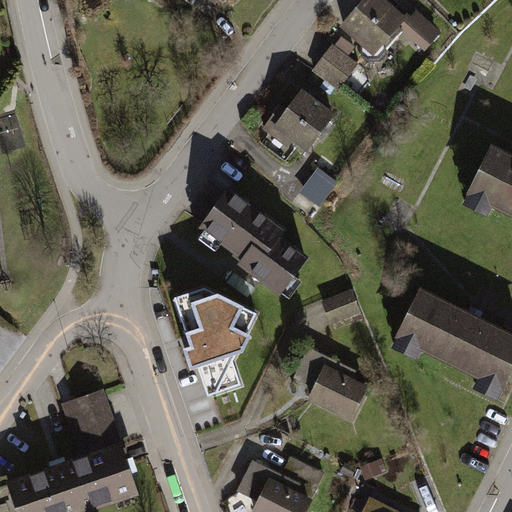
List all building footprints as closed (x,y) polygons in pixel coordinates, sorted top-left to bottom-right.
[(210,0),(221,8),(227,0),(210,0)] [(378,0),(372,0),(343,34),(385,69),(408,43),(427,59),(443,40),(417,18),(410,26),(378,0)] [(334,51),(316,76),(342,93),(359,68),(334,51)] [(303,97),(278,134),(311,157),(336,119),(303,97)] [(511,162),(496,154),(473,199),(481,203),(474,215),(494,225),(499,215),(511,222),(511,162)] [(314,180),(307,190),(328,205),(335,195),(314,180)] [(232,193),(203,233),(248,265),(244,270),(285,299),(311,263),(286,245),(292,237),(232,193)] [(352,293),(324,302),(332,326),(360,317),(352,293)] [(220,320),(195,374),(239,395),(264,341),(254,336),(264,316),(222,296),(213,317),(220,320)] [(511,397),(511,341),(424,296),(401,341),(406,343),(400,357),(423,368),(429,357),(490,388),(485,398),(505,408),(511,397)] [(310,353),(294,386),(317,397),(312,406),(352,426),(369,391),(354,384),(358,376),(310,353)] [(80,459),(10,482),(20,511),(98,511),(141,498),(106,390),(62,404),(80,459)] [(254,466),(240,496),(263,507),(260,511),(313,511),(316,506),(307,502),(320,474),(292,461),(283,480),(254,466)]
